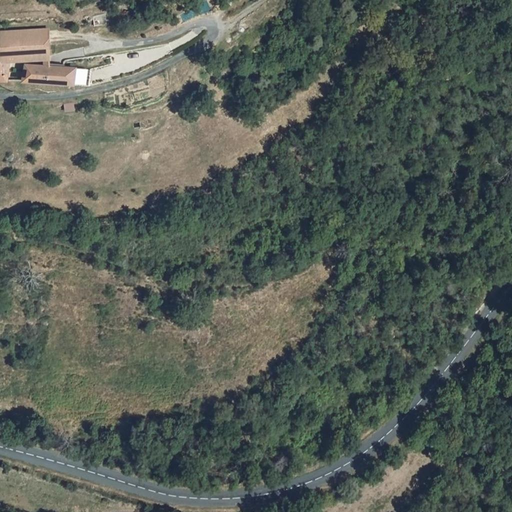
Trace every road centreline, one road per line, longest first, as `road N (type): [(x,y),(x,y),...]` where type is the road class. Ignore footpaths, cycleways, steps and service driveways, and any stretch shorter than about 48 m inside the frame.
road 1 (secondary): [(511,286),(412,410),(339,468),(306,483),(264,494),(173,496),(0,446)]
road 2 (track): [(0,225),(153,218),(213,199),(297,146),(370,58),(432,0)]
road 3 (unclassified): [(85,50),(155,41),(209,22),(209,40),(176,59),(90,92),(0,96)]
